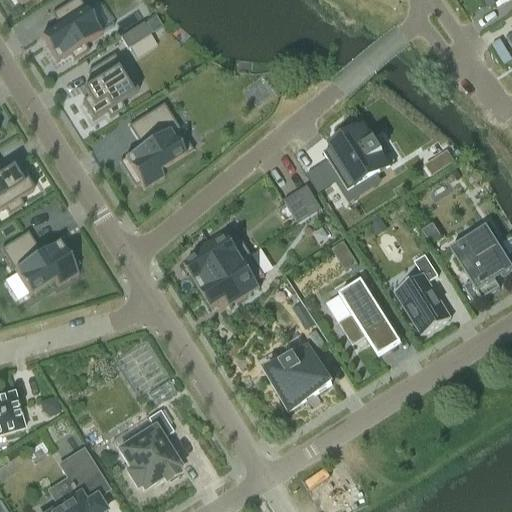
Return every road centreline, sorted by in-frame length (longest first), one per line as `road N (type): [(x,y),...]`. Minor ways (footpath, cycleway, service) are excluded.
road 1 (residential): [(416,19),(127,264)]
road 2 (residential): [(264,481),(511,325)]
road 3 (residential): [(127,264),(0,60)]
road 4 (residential): [(264,481),(156,310)]
road 5 (residential): [(0,353),(156,310)]
